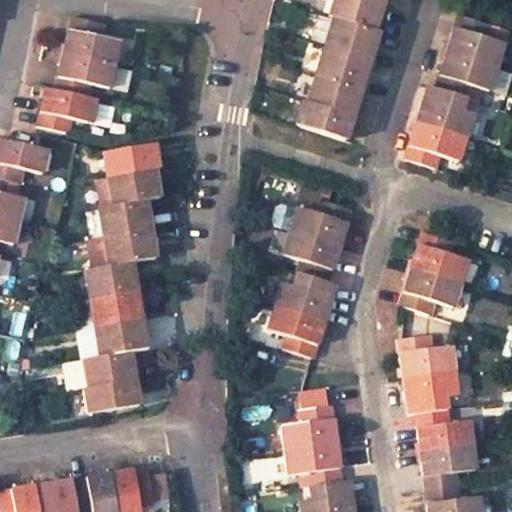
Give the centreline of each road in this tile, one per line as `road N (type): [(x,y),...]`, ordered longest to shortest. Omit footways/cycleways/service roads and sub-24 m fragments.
road 1 (unclassified): [(238,12),(195,429)]
road 2 (residential): [(393,188),(363,293),(388,511)]
road 3 (residential): [(0,459),(195,429)]
road 4 (residential): [(425,0),(381,153),(393,188)]
road 5 (residential): [(238,12),(105,0)]
road 6 (residential): [(511,223),(393,188)]
